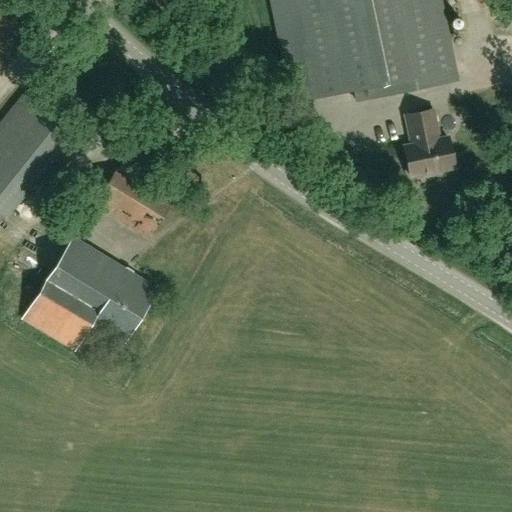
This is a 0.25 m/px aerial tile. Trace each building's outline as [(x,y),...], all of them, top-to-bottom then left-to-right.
[(355,100),(432,85),(423,39),(447,34),(440,0),(272,0),(293,101),(352,89),(355,100)] [(0,66),(10,54),(0,45),(0,66)] [(0,123),(0,210),(7,216),(75,130),(26,91),(0,123)] [(453,168),(447,138),(437,140),(432,111),(405,116),(411,145),(403,147),(409,177),(453,168)] [(147,239),(174,194),(121,161),(94,206),(147,239)] [(120,346),(156,289),(133,275),(132,272),(126,268),(125,268),(74,237),(23,318),(75,350),(89,327),(120,346)]
